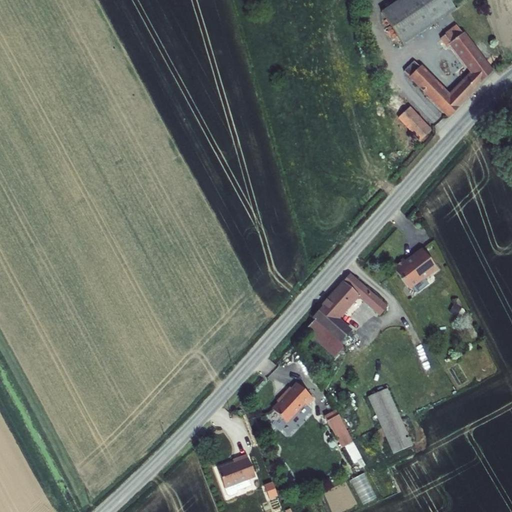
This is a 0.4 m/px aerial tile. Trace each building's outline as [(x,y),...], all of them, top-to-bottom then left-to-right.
[(447,0),(399,0),(381,12),(403,45),(455,10),(447,0)] [(414,61),(404,71),(448,117),(491,72),(457,26),(444,36),(473,73),(449,98),(414,61)] [(410,108),(399,118),(419,141),(431,131),(410,108)] [(411,287),(420,279),(423,280),(437,269),(421,249),(409,258),(410,259),(406,263),(403,260),(394,268),(403,279),(401,280),(406,286),(411,287)] [(350,276),(312,317),(315,319),(305,331),(335,358),(349,342),(344,338),(350,332),(336,319),(357,296),(380,316),(387,308),(350,276)] [(411,287),(406,286),(409,290),(423,280),(420,279),(411,287)] [(385,323),(356,356),(387,385),(413,357),(403,348),(408,339),(392,324),(385,323)] [(283,398),(272,410),(286,423),(304,403),(307,406),(313,399),(297,384),(291,389),(290,388),(282,397),(283,398)] [(387,389),(368,397),(393,454),(412,446),(387,389)] [(348,434),(335,411),(324,418),(337,440),(348,434)] [(240,461),(217,470),(224,488),(227,495),(230,496),(236,494),(237,491),(251,486),(248,479),(255,477),(247,456),(239,459),(240,461)]
